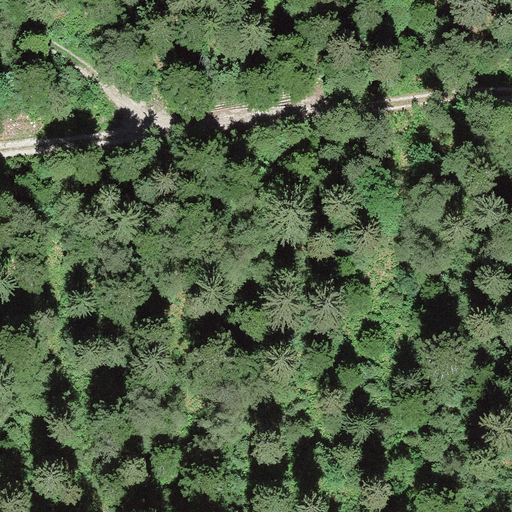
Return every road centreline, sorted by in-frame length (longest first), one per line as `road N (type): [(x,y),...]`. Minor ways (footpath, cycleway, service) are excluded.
road 1 (track): [(511,93),(0,151)]
road 2 (track): [(0,7),(79,56),(154,131)]
